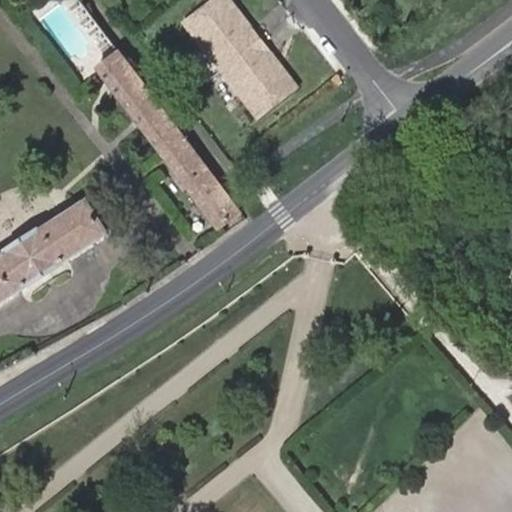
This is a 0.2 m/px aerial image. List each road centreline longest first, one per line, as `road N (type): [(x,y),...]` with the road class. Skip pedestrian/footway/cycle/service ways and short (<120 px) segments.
road 1 (secondary): [(0,406),(209,272),(404,121)]
road 2 (unknown): [(307,196),(511,417)]
road 3 (residential): [(312,0),(404,121)]
road 4 (secondary): [(404,121),(511,42)]
